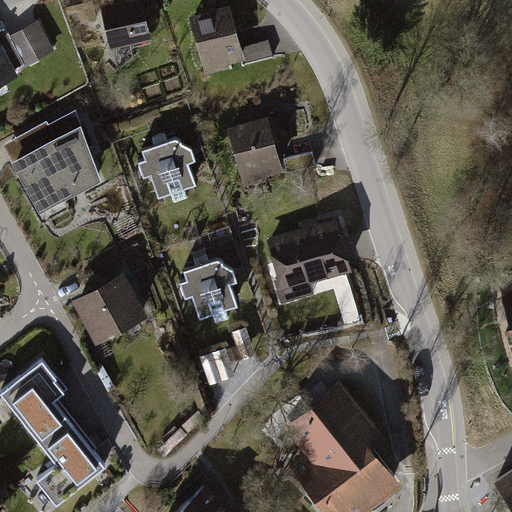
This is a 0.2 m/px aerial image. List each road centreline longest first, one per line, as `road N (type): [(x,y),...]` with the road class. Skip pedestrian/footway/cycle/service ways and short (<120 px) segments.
road 1 (residential): [(451,511),(428,355),(352,127),(330,69),(278,0)]
road 2 (residential): [(46,302),(146,471),(172,465),(275,361)]
